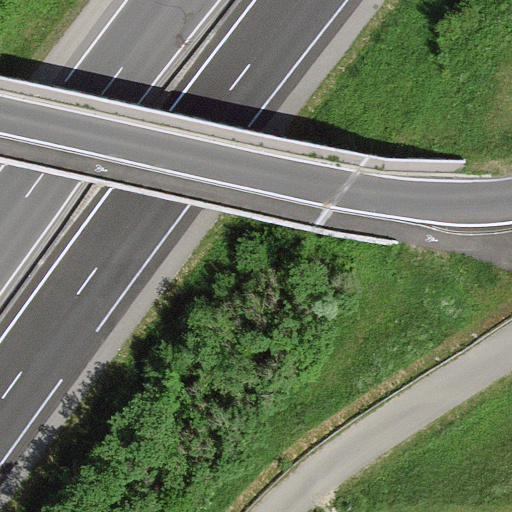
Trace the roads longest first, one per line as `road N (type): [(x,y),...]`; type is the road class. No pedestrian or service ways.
road 1 (trunk): [(0,428),(320,0)]
road 2 (trunk): [(0,121),(348,197),(440,209),(511,203)]
road 3 (unclassified): [(511,346),(357,448),(281,511)]
road 4 (trunk): [(167,0),(0,226)]
